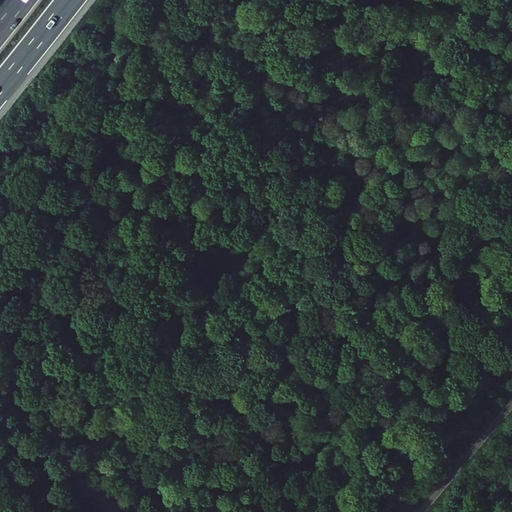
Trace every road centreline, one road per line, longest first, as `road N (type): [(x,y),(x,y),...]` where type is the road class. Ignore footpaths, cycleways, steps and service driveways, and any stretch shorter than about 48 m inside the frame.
road 1 (tertiary): [(113,511),(0,419)]
road 2 (track): [(511,405),(419,511)]
